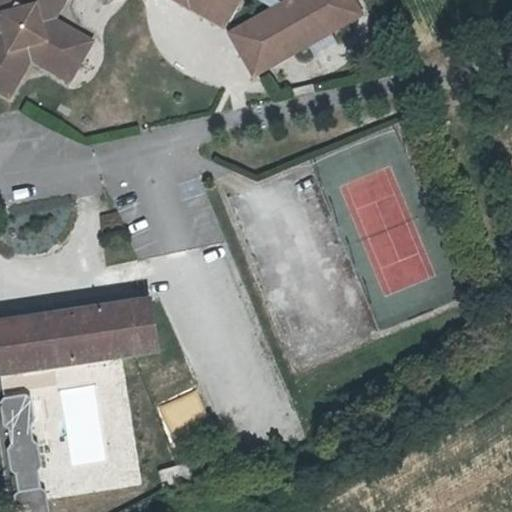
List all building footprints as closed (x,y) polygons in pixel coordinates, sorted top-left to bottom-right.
[(0,0),(0,89),(9,94),(29,59),(68,79),(90,40),(53,18),(64,0),(0,0)] [(182,0),(219,24),(233,0),(182,0)] [(358,21),(348,0),(307,0),(239,32),(255,68),(358,21)] [(154,295),(0,321),(0,325),(5,370),(161,345),(154,295)] [(175,447),(215,430),(197,389),(157,406),(175,447)] [(13,447),(17,472),(25,474),(26,489),(21,492),(21,511),(56,511),(53,491),(47,488),(45,470),(49,466),(46,443),(39,441),(37,424),(42,419),(40,398),(35,393),(13,396),(7,404),(9,424),(18,424),(20,442),(13,447)]
